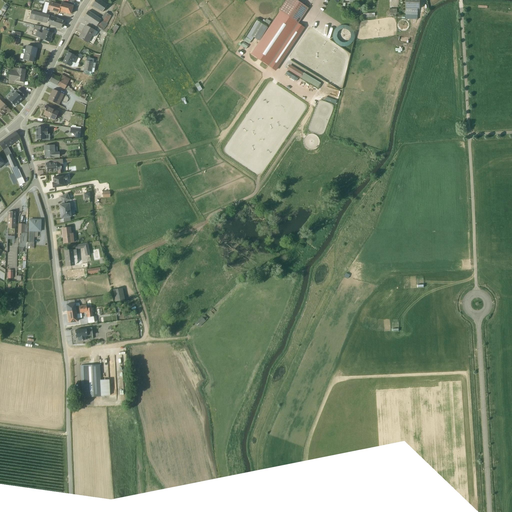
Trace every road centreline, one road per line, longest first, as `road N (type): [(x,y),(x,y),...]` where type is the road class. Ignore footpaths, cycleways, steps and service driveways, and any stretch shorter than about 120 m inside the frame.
road 1 (residential): [(36,182),(67,369),(71,511)]
road 2 (unclassified): [(477,316),(489,511)]
road 3 (track): [(319,0),(274,77),(266,73),(224,135)]
road 4 (unclassified): [(87,0),(16,124)]
